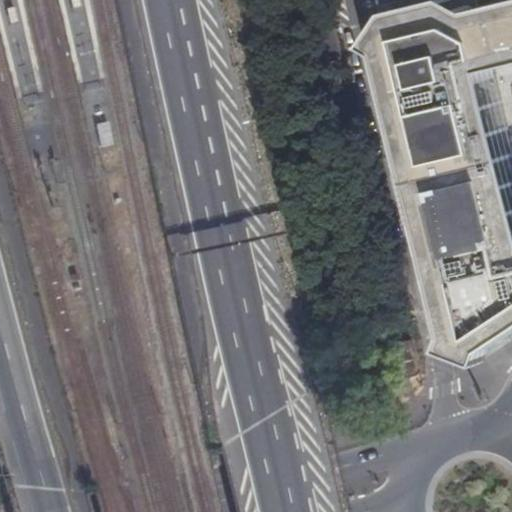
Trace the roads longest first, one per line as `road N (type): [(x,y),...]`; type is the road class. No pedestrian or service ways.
road 1 (motorway): [(284,511),(173,0)]
road 2 (residential): [(355,0),(453,437)]
road 3 (secondary): [(443,441),(169,511)]
road 4 (motorway): [(0,322),(48,511)]
